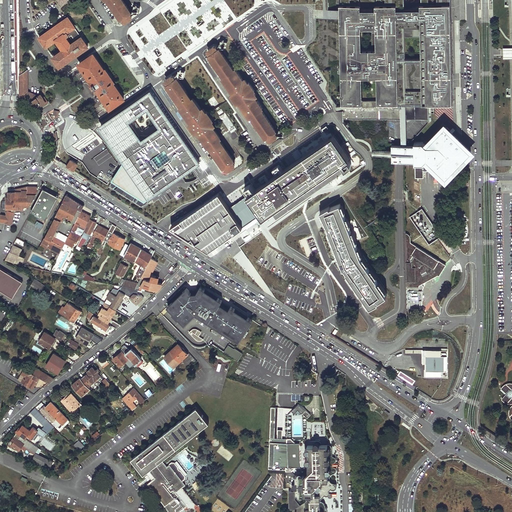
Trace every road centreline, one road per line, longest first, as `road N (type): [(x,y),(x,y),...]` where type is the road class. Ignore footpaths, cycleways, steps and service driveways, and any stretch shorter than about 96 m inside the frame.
road 1 (unclassified): [(464,388),(479,319),(470,0)]
road 2 (residential): [(193,261),(0,433)]
road 3 (secondary): [(307,335),(426,428)]
road 4 (secondary): [(438,409),(307,335)]
road 5 (secondary): [(193,261),(307,335)]
road 6 (secondary): [(81,190),(193,261)]
